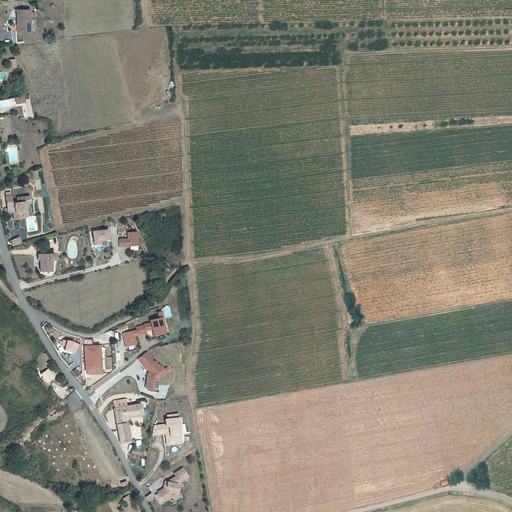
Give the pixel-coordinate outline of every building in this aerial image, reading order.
[(18,26),(17,26),(17,32),(27,32),(27,33),(30,32),(35,33),(35,20),(29,20),(29,11),(18,11),(18,19),(18,26)] [(25,95),(15,97),(17,104),(26,102),(25,95)] [(29,198),(16,199),(16,201),(11,202),(10,197),(5,197),(7,213),(12,212),(14,212),(15,220),(20,220),(20,218),(31,217),(29,198)] [(100,241),(104,241),(102,229),(90,231),(91,246),(100,245),(100,241)] [(117,239),(117,247),(136,246),(135,231),(125,232),(125,238),(117,239)] [(38,255),(38,260),(40,260),(40,262),(40,271),(51,271),(51,260),(54,260),(54,255),(48,255),(38,255)] [(160,311),(162,318),(170,316),(168,310),(160,311)] [(154,329),(155,335),(164,333),(160,318),(150,321),(150,324),(143,325),(143,326),(136,328),(137,331),(123,334),(126,347),(135,344),(133,336),(146,334),(145,331),(147,331),(149,329),(151,330),(154,329)] [(59,350),(74,354),(77,343),(62,340),(59,350)] [(99,347),(94,348),(85,348),(86,362),(83,362),(84,365),(86,365),(86,374),(85,379),(90,379),(90,375),(90,372),(97,371),(97,367),(100,367),(99,362),(99,358),(99,353),(97,353),(97,348),(99,348),(99,347)] [(147,352),(138,359),(146,369),(147,368),(150,371),(152,374),(150,375),(148,375),(146,388),(157,390),(158,379),(166,373),(159,364),(159,365),(156,361),(154,362),(147,352)] [(40,375),(41,377),(45,383),(52,378),(47,370),(40,375)] [(45,383),(41,377),(39,378),(44,385),(53,380),(52,378),(45,383)] [(114,408),(129,406),(128,402),(126,403),(125,399),(113,401),(114,408)] [(140,404),(129,406),(114,408),(113,408),(119,443),(129,441),(125,418),(142,415),(140,404)] [(163,434),(164,445),(179,444),(176,414),(165,415),(165,419),(162,419),(162,424),(152,425),(152,435),(163,434)] [(164,490),(158,494),(162,500),(163,502),(171,497),(173,500),(181,495),(179,493),(181,487),(183,486),(181,483),(184,481),(188,482),(188,479),(187,477),(183,470),(182,469),(173,474),(175,476),(166,482),(165,487),(163,488),(164,490)]
